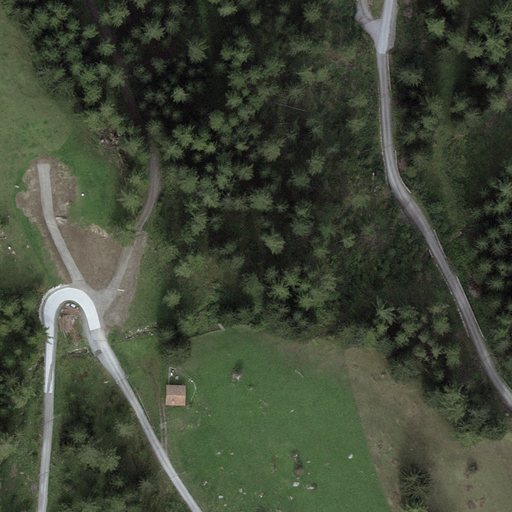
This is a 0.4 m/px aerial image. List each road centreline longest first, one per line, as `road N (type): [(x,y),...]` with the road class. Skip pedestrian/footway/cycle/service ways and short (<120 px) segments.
road 1 (unclassified): [(197,511),(73,292),(54,299),(48,313),(40,511)]
road 2 (unclassified): [(388,0),(383,36),(394,180),(511,401)]
road 3 (track): [(93,0),(154,157),(156,185),(138,225),(78,295)]
